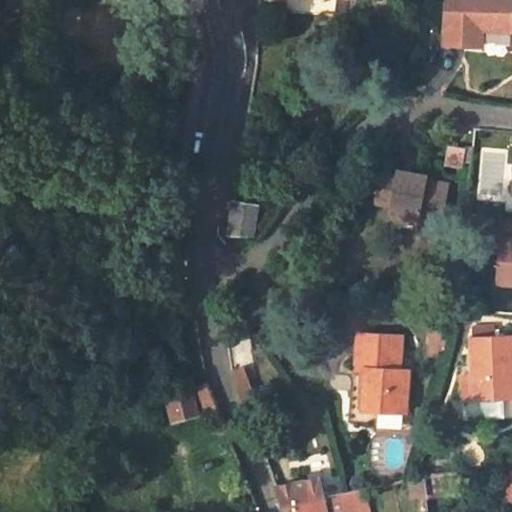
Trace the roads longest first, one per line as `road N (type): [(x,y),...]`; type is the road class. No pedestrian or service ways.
road 1 (unclassified): [(218,0),(230,74),(197,267)]
road 2 (residential): [(197,267),(218,374),(266,511)]
